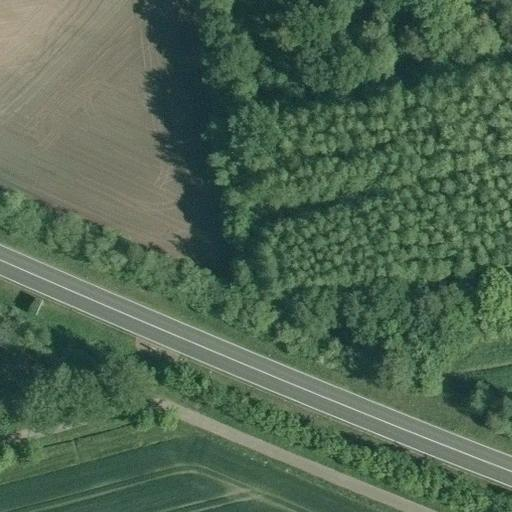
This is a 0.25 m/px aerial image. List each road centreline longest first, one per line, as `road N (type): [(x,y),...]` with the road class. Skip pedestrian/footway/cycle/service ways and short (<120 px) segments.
road 1 (trunk): [(0,260),(511,471)]
road 2 (unclassified): [(0,443),(151,406),(417,511)]
